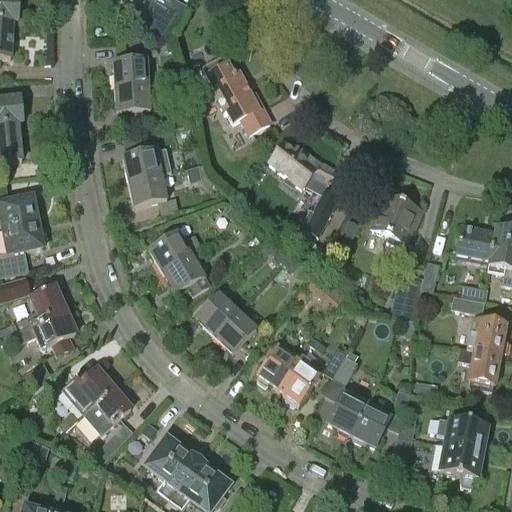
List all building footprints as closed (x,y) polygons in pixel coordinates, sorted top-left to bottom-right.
[(0,0),(0,25),(11,26),(16,26),(18,1),(0,0)] [(142,0),(142,17),(135,28),(151,39),(152,44),(171,44),(171,43),(186,16),(172,8),(170,11),(156,2),(154,5),(145,0),(142,0)] [(145,0),(154,5),(156,2),(170,11),(172,8),(176,0),(145,0)] [(0,62),(9,63),(11,26),(0,25),(0,62)] [(214,103),(223,118),(225,117),(232,129),(239,125),(248,140),(269,128),(253,100),(249,102),(237,79),(234,81),(232,79),(231,79),(221,61),(216,64),(212,65),(208,67),(206,70),(201,73),(217,102),(214,103)] [(111,67),(113,93),(147,91),(145,65),(111,67)] [(161,77),(164,90),(176,87),(173,74),(161,77)] [(176,87),(164,90),(168,103),(179,100),(176,87)] [(147,91),(113,93),(114,118),(148,116),(147,91)] [(0,129),(16,128),(21,128),(18,102),(0,104),(0,129)] [(16,128),(0,129),(0,167),(20,165),(16,128)] [(270,137),(254,146),(265,157),(275,145),(270,137)] [(325,191),(333,176),(321,169),(318,169),(296,151),(292,156),(283,149),(268,168),(300,194),(309,182),(325,191)] [(154,156),(121,163),(126,188),(159,180),(169,178),(164,159),(162,157),(155,159),(154,156)] [(197,172),(185,175),(188,188),(200,185),(197,172)] [(159,180),(126,188),(132,213),(165,205),(159,180)] [(308,216),(299,233),(317,242),(338,201),(324,194),(312,217),(308,216)] [(31,202),(0,208),(0,230),(1,235),(36,228),(34,216),(36,214),(35,206),(31,205),(31,202)] [(375,220),(369,234),(387,242),(384,247),(400,254),(402,248),(403,249),(412,228),(414,229),(420,216),(386,202),(378,221),(375,220)] [(223,219),(233,227),(241,218),(231,210),(223,219)] [(241,218),(233,227),(244,236),(251,227),(241,218)] [(350,243),(357,231),(348,226),(341,238),(350,243)] [(6,259),(0,259),(0,282),(27,278),(23,257),(41,253),(40,250),(43,247),(41,240),(38,239),(36,228),(1,235),(6,259)] [(454,261),(488,268),(493,240),(459,233),(454,261)] [(493,240),(488,268),(486,278),(502,281),(500,291),(511,293),(511,290),(511,235),(494,233),(493,240)] [(314,246),(297,237),(288,253),(306,262),(314,246)] [(176,238),(147,255),(160,277),(189,260),(201,253),(193,241),(182,248),(176,238)] [(271,260),(281,269),(289,259),(278,251),(271,260)] [(289,259),(281,269),(291,277),(299,268),(289,259)] [(189,260),(160,277),(173,299),(186,292),(191,300),(208,290),(202,282),(189,260)] [(421,285),(419,295),(431,298),(437,271),(426,268),(421,285)] [(399,279),(387,325),(415,328),(418,300),(419,295),(421,285),(399,279)] [(0,306),(28,299),(23,283),(0,290),(0,306)] [(28,321),(32,330),(64,315),(53,291),(28,303),(35,318),(28,321)] [(460,303),(482,308),(484,295),(463,292),(460,303)] [(193,324),(212,342),(235,317),(216,299),(193,324)] [(451,303),(449,315),(480,321),(482,309),(451,303)] [(14,338),(0,344),(4,352),(17,346),(19,349),(35,342),(41,355),(50,350),(55,361),(72,354),(67,343),(75,339),(64,315),(32,330),(14,338)] [(235,317),(212,342),(231,359),(254,334),(235,317)] [(471,325),(465,355),(499,362),(499,359),(504,360),(507,348),(501,347),(504,332),(471,325)] [(0,334),(0,343),(0,344),(14,338),(11,330),(0,334)] [(312,344),(308,351),(319,358),(323,352),(312,344)] [(266,389),(275,396),(299,363),(290,358),(288,361),(274,352),(254,381),(257,383),(255,385),(264,392),(266,389)] [(320,378),(331,384),(343,362),(345,359),(334,353),(320,378)] [(499,362),(465,355),(459,354),(456,367),(470,370),(467,386),(468,386),(467,393),(490,397),(491,391),(493,391),(499,362)] [(343,362),(331,384),(343,391),(355,369),(343,362)] [(299,363),(275,396),(285,403),(283,405),(292,412),(294,409),(297,411),(317,383),(304,373),(307,369),(299,363)] [(20,381),(27,393),(48,380),(41,369),(20,381)] [(61,395),(83,420),(86,417),(112,395),(95,375),(77,390),(73,385),(61,395)] [(413,399),(433,403),(435,390),(416,387),(413,399)] [(33,402),(40,411),(55,398),(48,390),(33,402)] [(399,391),(392,415),(403,418),(410,394),(399,391)] [(112,395),(86,417),(99,431),(95,437),(105,442),(111,430),(129,415),(112,395)] [(347,440),(349,441),(366,407),(343,395),(326,429),(338,435),(337,436),(338,438),(345,442),(347,441),(347,440)] [(366,407),(349,441),(351,442),(350,443),(351,445),(358,448),(360,448),(360,446),(373,453),(387,424),(389,419),(366,407)] [(58,429),(64,436),(75,426),(70,420),(58,429)] [(75,426),(64,436),(69,442),(81,432),(75,426)] [(444,443),(442,453),(480,460),(485,433),(447,427),(447,428),(438,426),(435,441),(444,443)] [(147,428),(140,437),(149,444),(156,435),(147,428)] [(102,452),(111,460),(131,438),(122,430),(102,452)] [(399,434),(396,444),(410,447),(411,437),(399,434)] [(150,502),(163,511),(196,467),(186,459),(182,456),(183,451),(174,444),(168,446),(164,443),(156,454),(152,451),(144,463),(147,466),(143,472),(161,486),(150,502)] [(27,444),(19,475),(31,478),(36,462),(45,465),(48,454),(27,444)] [(396,444),(390,464),(405,469),(410,447),(396,444)] [(432,451),(428,477),(458,483),(459,494),(469,496),(474,486),(475,486),(480,460),(442,453),(432,451)] [(196,467),(163,511),(183,511),(188,506),(196,511),(218,511),(225,504),(221,501),(228,491),(224,487),(225,482),(216,475),(211,478),(207,475),(207,474),(196,467)] [(58,491),(54,505),(62,507),(66,493),(58,491)]
